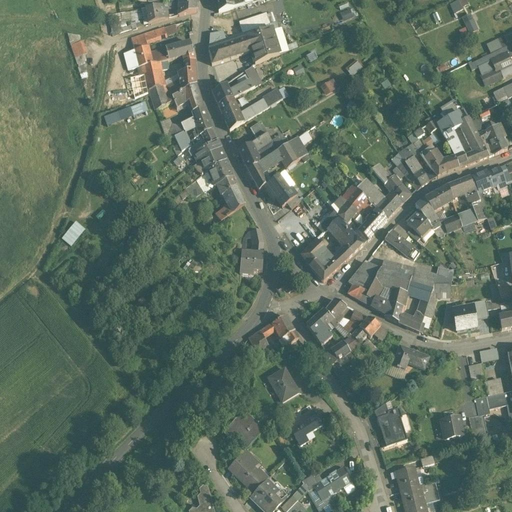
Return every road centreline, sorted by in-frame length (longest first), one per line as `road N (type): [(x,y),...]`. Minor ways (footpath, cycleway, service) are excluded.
road 1 (tertiary): [(64,511),(239,334),(264,298)]
road 2 (tertiary): [(272,242),(212,117),(201,73),(206,0)]
road 3 (residential): [(511,154),(433,186),(329,288)]
road 4 (residential): [(287,304),(373,447),(385,508)]
road 5 (track): [(107,39),(97,110),(42,254)]
road 6 (residential): [(329,288),(429,342),(511,335)]
road 7 (track): [(137,391),(40,275),(42,254)]
